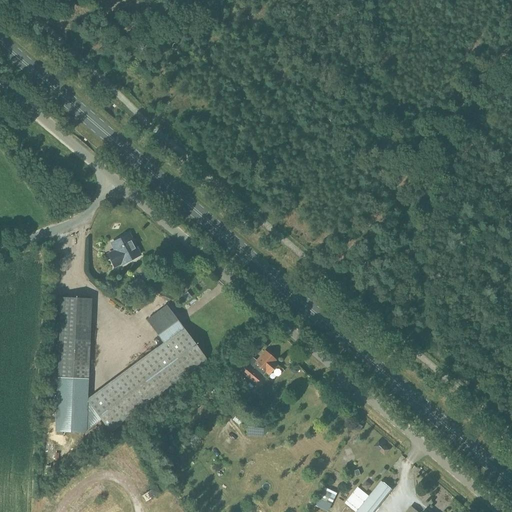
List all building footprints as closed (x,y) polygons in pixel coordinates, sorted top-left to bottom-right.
[(123,265),(140,256),(129,235),(111,244),(115,251),(108,255),(115,267),(122,263),(123,265)] [(137,278),(132,281),(130,287),(133,293),(138,294),(143,292),(144,290),(145,286),(143,280),(137,278)] [(183,328),(182,328),(165,306),(146,320),(163,343),(86,400),(87,380),(88,380),(92,299),(60,298),(55,430),(85,431),(86,400),(111,433),(208,361),(183,328)] [(117,320),(113,323),(121,331),(124,328),(117,320)] [(274,362),(276,361),(265,352),(257,361),(252,357),(238,373),(254,387),(266,373),(269,375),(277,365),(274,362)] [(203,385),(218,375),(218,374),(227,368),(223,363),(200,381),(203,385)] [(201,425),(215,414),(208,405),(194,416),(201,425)] [(390,490),(372,511),(373,511),(391,489),(381,481),(381,482),(390,490)] [(141,496),(145,503),(161,492),(157,487),(141,496)] [(342,511),(345,505),(338,501),(335,507),(342,511)]
